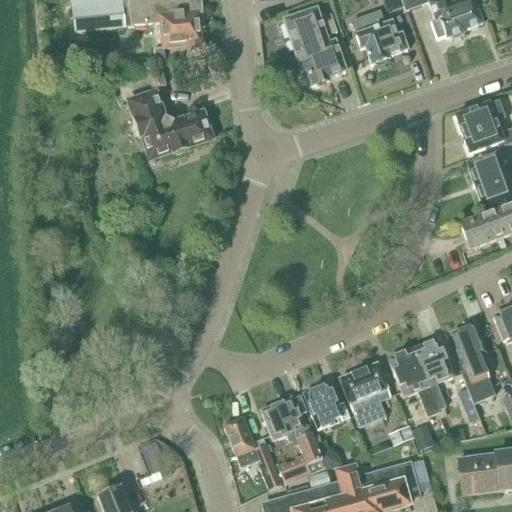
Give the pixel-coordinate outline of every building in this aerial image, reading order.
[(121,0),(69,0),(70,3),(71,13),(71,15),(73,35),(131,29),(128,2),(122,2),(121,0)] [(198,0),(143,0),(128,2),(131,29),(159,26),(160,35),(161,35),(163,51),(165,51),(201,47),(199,30),(202,30),(198,0)] [(380,0),(386,17),(402,11),(398,0),(380,0)] [(398,0),(402,11),(404,16),(428,7),(434,25),(431,27),(436,42),(445,39),(446,43),(448,42),(452,45),(459,43),(460,38),(465,36),(464,34),(482,27),(472,0),(470,0),(466,1),(466,0),(398,0)] [(328,82),(345,76),(334,45),(327,48),(324,40),(336,36),(330,18),(319,22),(316,13),(283,25),(301,76),(306,74),(312,90),(314,89),(318,93),(325,90),(325,85),(328,84),(328,82)] [(380,15),(351,26),(361,54),(365,53),(371,69),(372,68),(377,72),(384,70),(386,63),(390,62),(389,60),(407,54),(401,37),(396,39),(392,27),(385,29),(380,15)] [(163,51),(154,52),(154,62),(166,61),(165,51),(163,51)] [(159,65),(144,69),(152,92),(166,87),(159,65)] [(142,142),(149,163),(170,156),(171,160),(190,153),(189,150),(211,142),(202,117),(175,126),(163,120),(155,96),(126,106),(138,143),(142,142)] [(489,108),(455,120),(469,158),(497,148),(498,151),(511,146),(511,132),(505,136),(506,139),(501,141),(495,124),(504,121),(499,104),(489,108)] [(495,156),(466,167),(483,214),(511,202),(511,190),(506,175),(502,176),(495,156)] [(64,197),(73,221),(91,215),(82,190),(64,197)] [(511,207),(490,215),(458,227),(468,254),(500,242),(511,237),(511,207)] [(511,341),(511,312),(492,321),(502,346),(511,341)] [(461,378),(467,393),(473,407),(493,399),(478,361),(487,357),(474,327),(451,337),(466,375),(461,378)] [(450,386),(455,384),(446,364),(438,343),(413,353),(421,374),(438,415),(446,411),(443,404),(436,388),(449,383),(450,386)] [(438,417),(438,415),(421,374),(413,353),(388,363),(404,401),(404,404),(408,402),(407,400),(416,396),(427,421),(438,417)] [(339,383),(352,416),(359,432),(386,421),(379,405),(390,401),(376,368),(339,383)] [(349,422),(344,406),(341,407),(336,409),(327,388),(303,397),(318,434),(349,422)] [(479,423),(473,407),(467,393),(456,397),(468,427),(479,423)] [(298,418),(306,415),(300,399),(293,402),(291,402),(290,399),(276,405),(277,407),(261,414),(271,438),(276,442),(287,438),(290,445),(292,443),(295,450),(299,448),(303,458),(294,462),(295,465),(286,469),(285,467),(277,470),(285,489),(310,478),(307,471),(322,464),(307,428),(303,430),(298,418)] [(511,399),(500,404),(511,432),(511,399)] [(240,472),(257,465),(268,493),(282,488),(265,448),(254,452),(242,422),(223,429),(240,472)] [(393,451),(413,442),(413,440),(411,436),(412,436),(409,429),(388,439),(392,449),(393,451)] [(411,436),(413,440),(413,442),(414,442),(418,454),(419,455),(430,451),(434,449),(426,430),(412,436),(411,436)] [(340,459),(329,451),(320,454),(327,474),(343,468),(340,459)] [(499,496),(511,494),(511,455),(494,458),(494,459),(458,463),(462,499),(499,495),(499,496)] [(396,511),(409,509),(407,499),(418,496),(409,467),(359,481),(356,469),(336,474),(340,487),(344,500),(347,499),(349,507),(350,507),(352,511),(396,511)] [(308,481),(312,494),(331,489),(327,476),(308,481)] [(352,511),(350,507),(349,507),(347,499),(344,500),(340,487),(331,489),(312,494),(288,501),(289,503),(267,509),(267,511),(352,511)] [(127,511),(120,491),(97,501),(101,511),(127,511)]
